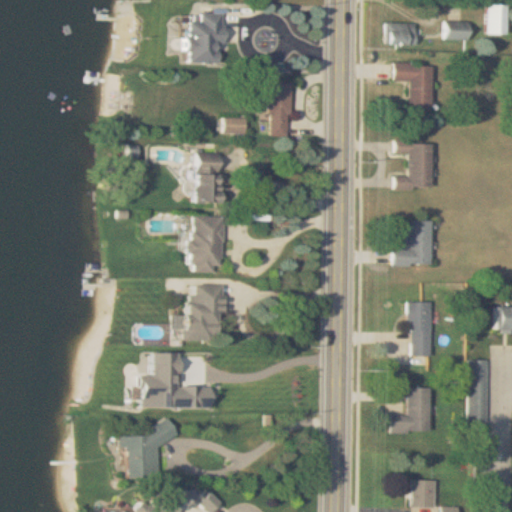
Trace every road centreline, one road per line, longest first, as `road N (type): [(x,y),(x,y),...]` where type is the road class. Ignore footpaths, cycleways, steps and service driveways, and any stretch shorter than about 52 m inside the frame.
road 1 (tertiary): [(340,0),(333,511)]
road 2 (residential): [(498,511),(499,371),(511,371)]
